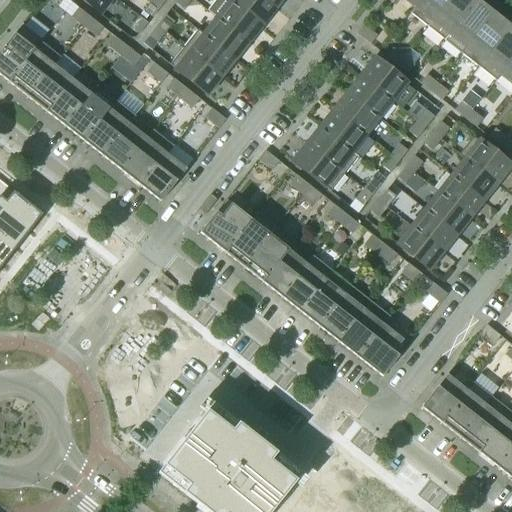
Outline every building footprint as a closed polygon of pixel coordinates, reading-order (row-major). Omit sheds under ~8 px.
[(47,0),(58,8),(64,0),(47,0)] [(112,0),(80,0),(100,15),(112,0)] [(152,19),(161,7),(153,0),(143,12),(152,19)] [(183,10),(191,0),(177,0),(175,4),(183,10)] [(273,8),(262,0),(231,0),(230,2),(261,27),(269,17),(267,15),(273,8)] [(282,0),(262,0),(273,8),(278,1),(280,3),(282,0)] [(410,14),(421,0),(405,0),(414,7),(409,14),(410,14)] [(427,28),(448,0),(421,0),(410,14),(427,28)] [(444,41),(474,4),(469,0),(448,0),(427,28),(444,41)] [(261,27),(230,2),(217,19),(246,42),(251,35),(254,36),(261,27)] [(461,55),(491,17),(483,11),(482,13),(473,6),(475,4),(474,4),(444,41),(461,55)] [(90,19),(78,9),(70,18),(83,28),(90,19)] [(165,33),(174,23),(165,16),(157,26),(165,33)] [(478,68),(508,30),(500,24),(499,26),(490,20),(492,18),(491,17),(461,55),(478,68)] [(138,36),(147,24),(139,18),(130,29),(138,36)] [(96,38),(103,29),(90,19),(83,28),(96,38)] [(246,42),(217,19),(205,34),(198,29),(197,31),(234,61),(242,51),(240,49),(246,42)] [(0,53),(0,77),(8,84),(40,43),(41,41),(22,26),(14,35),(0,53)] [(157,44),(165,33),(157,26),(148,37),(157,44)] [(377,37),(363,26),(357,35),(370,45),(377,37)] [(495,82),(511,60),(511,36),(508,33),(509,31),(508,30),(478,68),(495,82)] [(234,61),(197,31),(184,48),(219,76),(225,69),(227,70),(234,61)] [(121,57),(128,48),(115,38),(108,47),(121,57)] [(40,43),(8,84),(27,99),(59,58),(40,43)] [(133,67),(141,58),(128,48),(121,57),(133,67)] [(219,76),(184,48),(170,66),(207,95),(216,84),(214,83),(219,76)] [(403,58),(392,49),(386,58),(397,66),(403,58)] [(59,58),(27,99),(46,113),(72,81),(54,66),(60,58),(59,58)] [(407,75),(414,66),(403,58),(397,66),(407,75)] [(368,73),(363,79),(392,102),(401,109),(413,93),(405,86),(406,84),(375,60),(366,71),(368,73)] [(511,83),(511,60),(495,82),(496,82),(501,75),(511,83)] [(167,75),(153,64),(146,73),(160,84),(167,75)] [(437,85),(427,76),(420,84),(431,93),(437,85)] [(348,94),(347,95),(378,119),(392,102),(363,79),(358,86),(356,84),(348,94)] [(186,90),(174,80),(166,89),(179,99),(186,90)] [(72,81),(46,113),(65,128),(91,95),(72,81)] [(441,101),(448,93),(437,85),(431,93),(441,101)] [(91,95),(65,128),(84,143),(116,102),(115,102),(97,88),(91,95)] [(192,109),(199,100),(186,90),(179,99),(192,109)] [(336,113),(365,136),(378,119),(347,95),(340,104),(342,106),(336,113)] [(116,102),(84,143),(102,158),(135,117),(116,102)] [(472,112),(463,105),(461,103),(454,111),(465,120),(472,112)] [(225,121),(216,113),(211,110),(204,119),(218,130),(225,121)] [(425,128),(434,117),(425,111),(416,122),(425,128)] [(476,129),(483,120),(472,112),(465,120),(476,129)] [(321,128),(358,158),(359,157),(352,152),(365,136),(336,113),(331,120),(329,118),(321,128)] [(135,117),(102,158),(121,173),(153,132),(147,140),(129,125),(135,118),(135,117)] [(416,139),(425,128),(416,122),(408,132),(416,139)] [(440,141),(449,130),(440,123),(432,134),(440,141)] [(309,147),(345,175),(358,158),(321,128),(313,138),(315,140),(309,147)] [(499,147),(506,138),(495,130),(488,138),(499,147)] [(153,132),(121,173),(140,188),(172,147),(153,132)] [(432,151),(440,141),(432,134),(423,144),(432,151)] [(510,167),(473,137),(459,155),(490,180),(494,183),(499,176),(502,178),(510,167)] [(510,155),(511,152),(511,143),(506,138),(499,147),(510,155)] [(398,162),(407,151),(398,145),(389,156),(398,162)] [(172,147),(140,188),(160,203),(161,202),(186,170),(171,158),(167,155),(173,148),(172,147)] [(302,152),(293,163),(331,193),(345,175),(309,147),(304,154),(302,152)] [(279,163),(274,159),(265,152),(258,161),(271,172),(279,163)] [(494,183),(490,180),(459,155),(458,156),(465,161),(452,177),(483,202),(491,191),(489,190),(494,183)] [(390,173),(398,162),(389,156),(381,166),(390,173)] [(413,174),(422,163),(414,157),(405,168),(413,174)] [(405,185),(413,174),(405,168),(396,178),(405,185)] [(301,195),(309,186),(296,176),(289,185),(301,195)] [(483,202),(452,177),(438,194),(467,217),(473,210),(475,211),(483,202)] [(371,196),(380,185),(371,179),(363,190),(371,196)] [(314,205),(321,196),(309,186),(301,195),(314,205)] [(7,188),(0,196),(0,211),(28,233),(42,215),(7,188)] [(363,207),(371,196),(363,190),(354,200),(363,207)] [(386,208),(395,197),(387,191),(378,202),(386,208)] [(467,217),(438,194),(425,211),(449,230),(456,235),(464,225),(462,224),(467,217)] [(378,219),(386,208),(378,202),(370,212),(378,219)] [(224,254),(256,214),(255,214),(250,221),(231,206),(221,218),(216,214),(204,229),(209,233),(205,239),(224,254)] [(346,216),(334,206),(326,215),(339,225),(346,216)] [(0,211),(0,238),(15,250),(28,233),(0,211)] [(456,235),(449,230),(425,211),(412,228),(441,251),(446,244),(448,245),(456,235)] [(243,269),(275,229),(256,214),(224,254),(243,269)] [(359,226),(346,216),(339,225),(352,235),(359,226)] [(441,251),(412,228),(398,246),(429,270),(437,259),(435,257),(441,251)] [(262,284),(294,244),(275,229),(243,269),(262,284)] [(384,246),(371,236),(364,245),(377,255),(384,246)] [(0,238),(0,265),(1,267),(15,250),(0,238)] [(281,299),(307,266),(289,252),(295,245),(294,244),(262,284),(281,299)] [(389,265),(397,256),(384,246),(377,255),(389,265)] [(300,314),(331,274),(312,259),(307,266),(281,299),(300,314)] [(422,276),(408,265),(400,274),(414,285),(422,276)] [(319,329),(350,289),(331,274),(300,314),(319,329)] [(447,295),(437,288),(433,284),(426,293),(440,305),(447,295)] [(338,343),(369,304),(350,289),(319,329),(338,343)] [(356,358),(388,318),(369,304),(338,343),(356,358)] [(398,357),(393,353),(402,341),(383,326),(389,319),(388,318),(356,358),(376,374),(381,369),(386,373),(398,357)] [(493,346),(500,337),(486,326),(479,335),(493,346)] [(440,424),(459,401),(466,391),(447,376),(421,409),(440,424)] [(440,424),(459,439),(491,399),(473,384),(467,391),(466,391),(459,401),(440,424)] [(478,454),(510,413),(491,399),(459,439),(478,454)] [(212,405),(156,476),(202,511),(272,511),(301,476),(212,405)] [(497,469),(511,449),(511,414),(510,413),(478,454),(497,469)] [(511,480),(511,449),(497,469),(511,480)]
